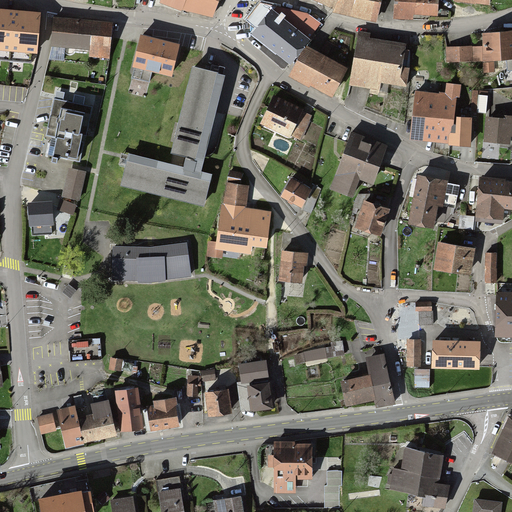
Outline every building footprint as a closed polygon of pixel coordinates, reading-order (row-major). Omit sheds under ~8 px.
[(214,0),(175,0),(208,14),(214,0)] [(321,0),(374,18),(379,0),(321,0)] [(434,0),(394,0),(393,13),(408,14),(408,8),(434,11),(434,0)] [(38,9),(0,6),(0,47),(35,50),(38,9)] [(306,34),(267,6),(251,29),(290,57),(306,34)] [(110,20),(52,16),(50,44),(86,46),(86,54),(108,55),(110,20)] [(442,45),(442,56),(511,55),(511,29),(481,30),(481,45),(442,45)] [(179,45),(140,35),(132,67),(171,77),(179,45)] [(404,42),(357,35),(351,78),(398,85),(404,42)] [(303,42),(288,68),(329,90),(343,65),(303,42)] [(225,74),(192,66),(171,153),(203,161),(225,74)] [(411,90),(408,136),(469,140),(471,113),(457,112),(459,83),(440,82),(439,92),(411,90)] [(467,92),(465,106),(485,109),(487,95),(467,92)] [(274,93),(259,120),(288,136),(303,110),(274,93)] [(91,104),(52,96),(46,125),(56,127),(52,145),(75,150),(79,132),(84,134),(91,104)] [(486,114),(485,137),(511,138),(511,114),(486,114)] [(383,143),(349,130),(328,185),(349,193),(356,174),(369,179),(383,143)] [(212,174),(128,154),(120,186),(204,206),(212,174)] [(67,166),(60,193),(76,197),(83,169),(67,166)] [(416,172),(408,220),(433,225),(441,176),(416,172)] [(511,178),(478,175),(473,215),(498,218),(500,203),(511,204),(511,178)] [(307,187),(287,178),(279,195),(300,204),(307,187)] [(245,185),(225,183),(218,240),(262,245),(267,209),(243,206),(245,185)] [(364,195),(355,221),(378,229),(387,203),(364,195)] [(73,203),(61,200),(59,211),(71,213),(73,203)] [(49,201),(27,202),(28,221),(50,220),(49,201)] [(471,245),(435,239),(431,266),(468,271),(471,245)] [(184,241),(150,246),(149,276),(189,272),(184,241)] [(150,246),(112,245),(111,275),(149,276),(150,246)] [(302,247),(280,246),(278,276),(300,277),(302,247)] [(494,280),(495,251),(486,251),(485,279),(494,280)] [(511,290),(496,290),(495,331),(511,331),(511,290)] [(480,343),(432,340),(431,368),(480,370),(480,343)] [(368,371),(342,376),(346,401),(373,396),(375,404),(392,401),(382,351),(365,354),(368,371)] [(265,358),(238,361),(240,378),(267,375),(265,358)] [(196,380),(187,380),(187,393),(196,393),(196,380)] [(265,380),(246,382),(249,406),(268,404),(265,380)] [(226,384),(203,388),(207,411),(230,407),(226,384)] [(135,386),(112,390),(120,428),(142,424),(135,386)] [(153,405),(145,406),(147,425),(176,422),(173,395),(153,397),(153,405)] [(96,412),(81,416),(86,438),(113,433),(106,399),(94,401),(96,412)] [(75,404),(57,407),(64,444),(81,441),(75,404)] [(50,413),(37,416),(41,432),(54,429),(50,413)] [(511,421),(506,415),(490,452),(511,462),(511,421)] [(294,442),(275,442),(274,493),(296,493),(297,479),(313,479),(313,444),(295,444),(294,442)] [(438,481),(443,451),(405,445),(401,468),(393,466),(391,484),(423,489),(421,500),(443,503),(447,482),(438,481)] [(180,511),(177,478),(157,480),(160,511),(180,511)] [(82,511),(78,486),(36,493),(39,511),(82,511)] [(241,511),(239,493),(212,498),(214,511),(241,511)] [(133,511),(130,496),(111,499),(113,511),(133,511)] [(499,511),(500,499),(474,496),(472,511),(499,511)]
